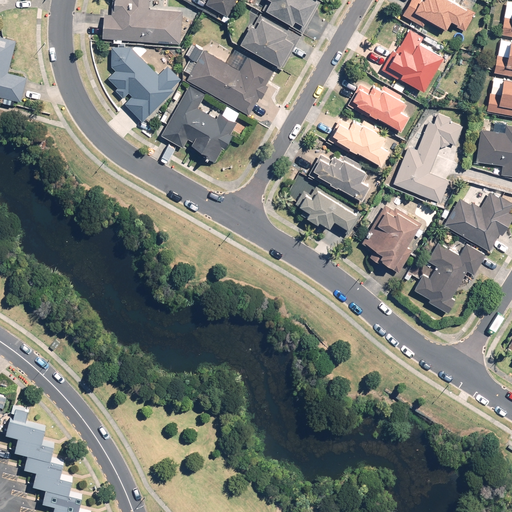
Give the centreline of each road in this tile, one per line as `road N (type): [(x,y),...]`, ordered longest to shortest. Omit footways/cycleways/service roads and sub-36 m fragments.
road 1 (residential): [(237,217),(101,136),(70,87),(62,46),(67,0)]
road 2 (residential): [(458,369),(237,217)]
road 3 (residential): [(363,0),(237,217)]
road 4 (residential): [(0,341),(86,423),(131,511)]
